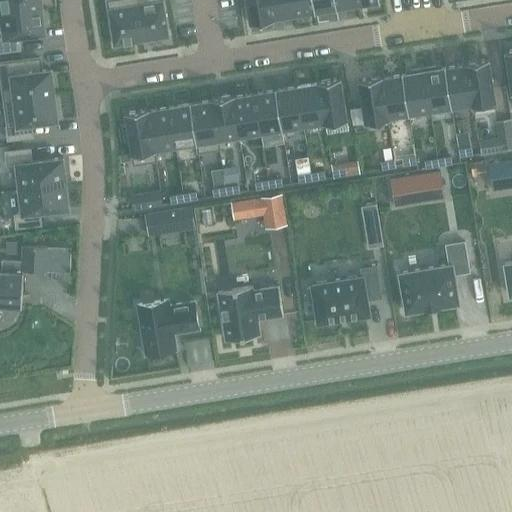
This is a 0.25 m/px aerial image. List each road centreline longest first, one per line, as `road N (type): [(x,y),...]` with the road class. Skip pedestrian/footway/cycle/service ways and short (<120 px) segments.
road 1 (track): [(0,464),(511,381)]
road 2 (unclassified): [(81,412),(511,341)]
road 3 (residential): [(82,86),(511,15)]
road 4 (residential): [(81,412),(93,171),(82,86)]
